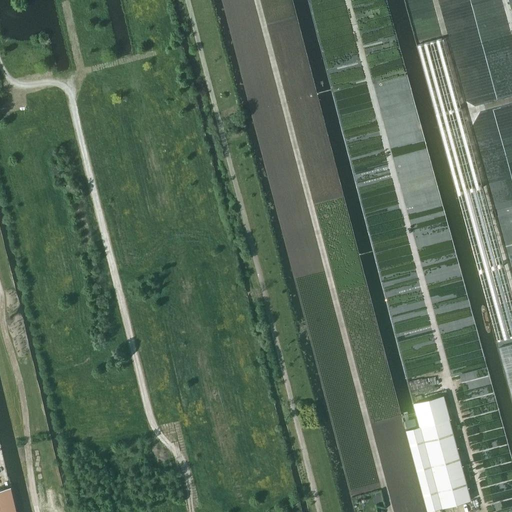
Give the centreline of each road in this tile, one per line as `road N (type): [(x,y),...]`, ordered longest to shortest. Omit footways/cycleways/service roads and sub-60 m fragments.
road 1 (track): [(195,511),(174,427),(105,441),(78,439),(62,423),(0,165)]
road 2 (track): [(36,511),(0,356)]
road 3 (track): [(13,90),(154,53)]
